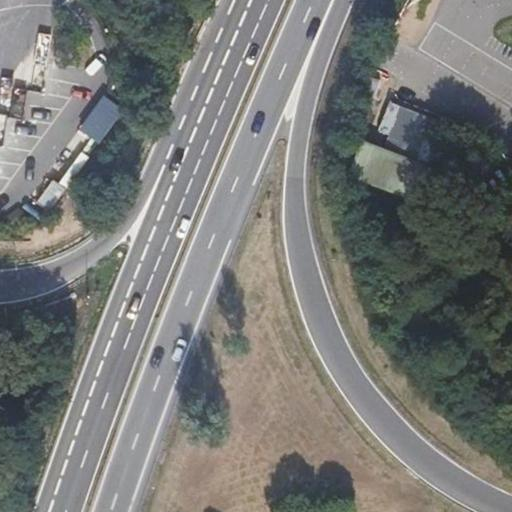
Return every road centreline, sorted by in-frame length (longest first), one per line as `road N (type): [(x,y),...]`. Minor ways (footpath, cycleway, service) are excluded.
road 1 (trunk): [(510,511),(442,475),(382,424),(315,308),(295,178),(327,37),(345,0)]
road 2 (trunk): [(113,511),(180,321),(321,0)]
road 3 (trunk): [(214,122),(58,511)]
road 4 (trunk): [(214,122),(159,155),(138,201),(79,264),(0,288)]
road 5 (trunk): [(266,0),(214,122)]
